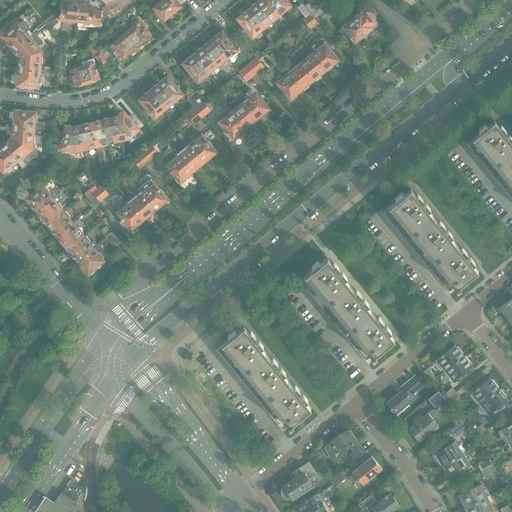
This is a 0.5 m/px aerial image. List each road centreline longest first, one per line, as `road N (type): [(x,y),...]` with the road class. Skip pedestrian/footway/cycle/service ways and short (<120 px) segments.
road 1 (secondary): [(128,361),(511,41)]
road 2 (secondary): [(511,1),(135,311)]
road 3 (residential): [(418,49),(144,277),(135,311)]
road 4 (residential): [(0,98),(57,103),(101,95),(225,0)]
road 5 (secondary): [(104,337),(0,495)]
road 6 (secondary): [(244,493),(128,361)]
road 7 (secondary): [(114,381),(223,508)]
road 8 (residential): [(104,337),(0,214)]
road 9 (secondary): [(21,511),(114,381)]
road 10 (residential): [(244,493),(356,403)]
road 11 (residential): [(356,403),(465,314)]
road 12 (residential): [(435,511),(356,403)]
